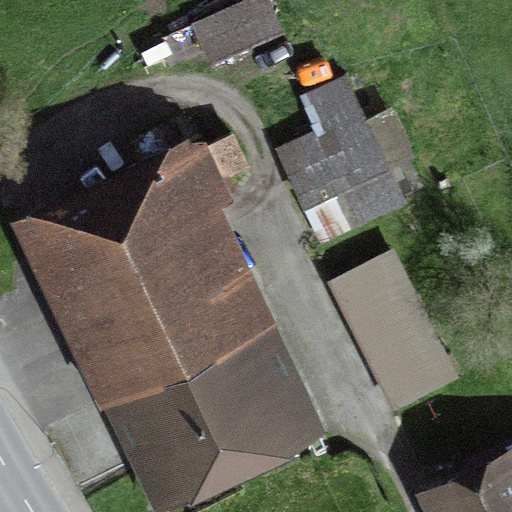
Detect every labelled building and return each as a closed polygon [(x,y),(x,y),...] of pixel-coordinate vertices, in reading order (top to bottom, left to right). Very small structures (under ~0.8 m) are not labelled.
[(281,0),(235,0),(195,13),(209,56),(291,29),(281,0)] [(334,61),(287,85),(313,135),(292,146),(336,231),(404,196),(334,61)] [(203,151),(29,228),(155,511),(179,511),(334,443),(203,151)] [(387,415),(454,386),(397,253),(330,282),(387,415)] [(445,511),(511,511),(511,433),(427,473),(445,511)]
